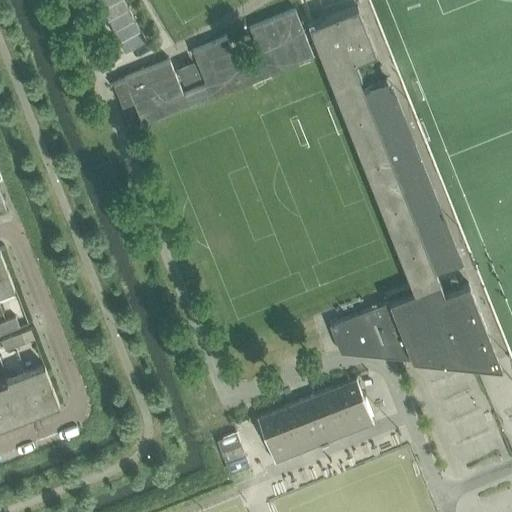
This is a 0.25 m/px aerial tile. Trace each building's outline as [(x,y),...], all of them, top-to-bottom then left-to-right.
[(146,38),(124,0),(97,0),(116,35),(124,50),(146,38)] [(456,258),(453,249),(385,78),(386,78),(386,77),(363,86),(359,75),(361,74),(355,59),(376,51),(357,4),(314,21),(311,16),(306,18),(410,282),(385,291),(388,299),(329,323),(340,350),(433,359),(471,362),(472,363),(502,366),(468,282),(444,292),(434,267),(457,258),(457,257),(456,258)] [(142,122),(313,53),(307,38),(304,30),(295,7),(249,26),(258,48),(236,58),(226,35),(192,48),(206,83),(183,92),(169,58),(124,76),(128,87),(142,122)] [(178,68),(184,81),(199,75),(193,62),(193,64),(180,70),(179,68),(178,68)] [(0,291),(14,286),(0,249),(0,291)] [(5,319),(9,329),(19,325),(15,315),(5,319)] [(0,332),(9,329),(5,319),(0,320),(0,332)] [(11,334),(15,344),(25,341),(21,330),(11,334)] [(15,344),(11,334),(1,338),(5,348),(15,344)] [(24,370),(40,410),(59,403),(43,363),(24,370)] [(7,377),(22,417),(40,410),(24,370),(7,377)] [(356,376),(313,392),(256,415),(274,460),(374,420),(356,376)] [(0,379),(0,413),(4,424),(22,417),(7,377),(0,379)] [(236,431),(217,438),(221,449),(240,441),(236,431)] [(241,442),(221,450),(225,460),(245,452),(241,442)] [(245,454),(225,461),(229,471),(249,464),(245,454)]
